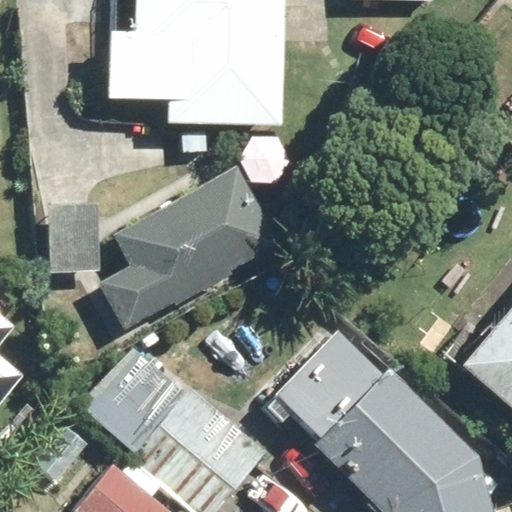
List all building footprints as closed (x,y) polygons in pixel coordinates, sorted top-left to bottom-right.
[(129,0),(128,120),(282,121),(283,0),(129,0)] [(241,166),(112,234),(130,268),(102,282),(123,323),(282,239),(261,199),(259,200),(241,166)] [(90,198),(44,200),(47,268),(94,265),(90,198)] [(511,299),(461,363),(511,403),(511,299)] [(486,511),(471,453),(473,451),(334,334),(278,400),(378,484),(384,511),(486,511)] [(0,348),(0,393),(22,367),(0,348)] [(186,387),(127,452),(192,511),(209,511),(261,455),(186,387)] [(107,462),(71,507),(77,511),(162,511),(165,509),(107,462)]
